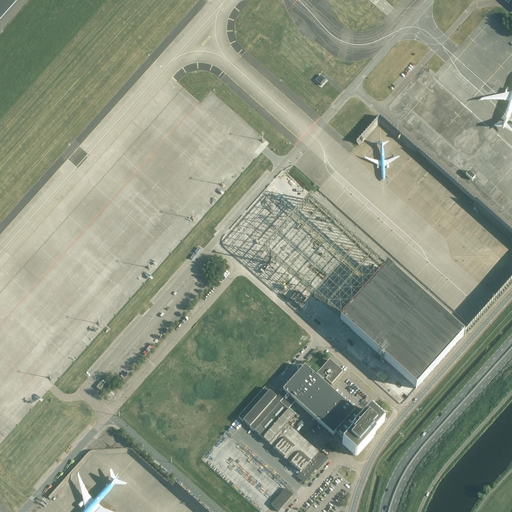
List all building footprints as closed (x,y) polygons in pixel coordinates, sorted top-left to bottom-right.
[(226,243),(257,271),(258,270),(306,313),(305,315),(338,344),(340,343),(388,386),(391,382),(394,385),(391,388),(404,401),(415,389),(430,372),(462,336),(310,200),(296,215),(271,192),(226,243)] [(343,372),(342,372),(339,369),(329,361),(317,375),(320,378),(322,376),(325,378),(324,379),(325,380),(323,381),(329,387),(331,385),(343,372)] [(293,379),(283,391),(287,395),(333,436),(335,433),(346,441),(344,444),(346,446),(347,446),(356,455),(372,436),(371,435),(373,432),(382,423),(370,412),(364,419),(360,423),(359,422),(360,421),(352,414),(354,411),(304,367),(293,379)] [(105,385),(101,382),(96,388),(100,391),(105,385)] [(265,388),(238,418),(254,432),(300,472),(297,476),(305,483),(316,469),(318,470),(328,459),(322,454),(321,455),(287,424),(294,416),(280,403),(287,395),(283,391),(276,399),(265,388)] [(286,490),(286,489),(279,497),(271,506),(278,511),(293,495),(288,491),(286,490)]
